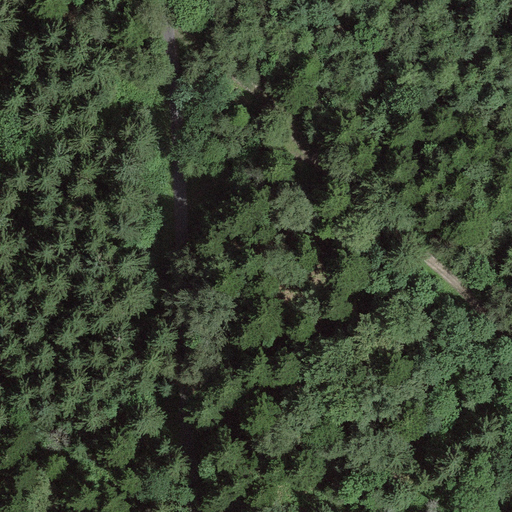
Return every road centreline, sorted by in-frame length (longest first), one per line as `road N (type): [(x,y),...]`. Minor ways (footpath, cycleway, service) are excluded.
road 1 (track): [(162,0),(201,511)]
road 2 (track): [(169,29),(252,85),(336,182),(438,260),(511,343)]
